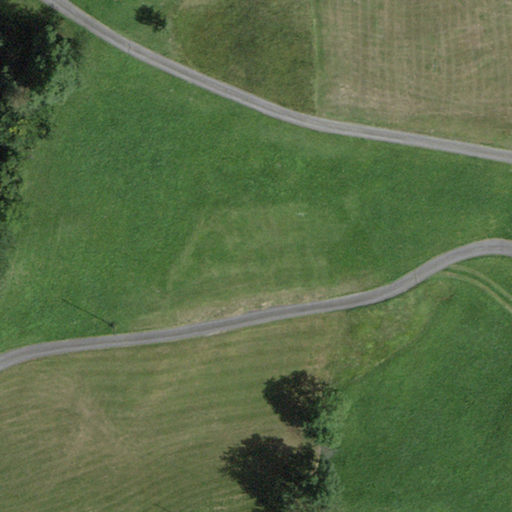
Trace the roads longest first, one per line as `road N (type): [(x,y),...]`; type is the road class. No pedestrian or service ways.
road 1 (unclassified): [(0,361),(17,352),(368,298),(495,242),(511,246)]
road 2 (unclassified): [(511,157),(307,121),(182,72),(57,0)]
